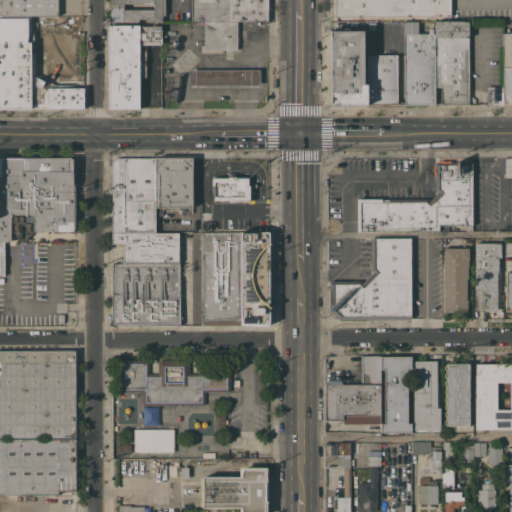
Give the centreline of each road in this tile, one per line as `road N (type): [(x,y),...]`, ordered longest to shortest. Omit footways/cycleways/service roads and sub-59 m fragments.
road 1 (residential): [(92,511),(98,0)]
road 2 (residential): [(511,336),(0,339)]
road 3 (primary): [(225,133),(0,133)]
road 4 (secondary): [(300,511),(300,339)]
road 5 (secondary): [(300,261),(300,133)]
road 6 (primary): [(511,133),(387,133)]
road 7 (secondary): [(300,133),(301,10)]
